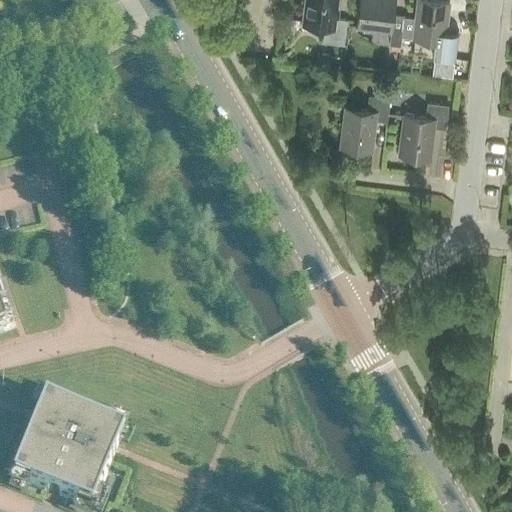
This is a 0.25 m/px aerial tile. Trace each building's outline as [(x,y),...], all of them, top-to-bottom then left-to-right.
[(344,44),(348,19),(336,18),(338,0),(306,0),(303,24),(325,26),(323,41),(344,44)] [(401,46),(404,16),(394,15),(395,0),(359,0),(357,27),(392,31),(390,44),(401,46)] [(434,54),(455,57),(458,33),(446,32),(450,1),(437,0),(417,0),(416,18),(404,16),(402,36),(413,37),(435,40),(434,54)] [(343,56),(319,53),(317,63),(342,66),(343,56)] [(444,66),(442,78),(452,79),(454,67),(444,66)] [(387,121),(390,97),(369,95),(367,109),(345,106),(340,146),(372,150),(376,120),(387,121)] [(446,129),(449,105),(428,102),(426,116),(404,114),(399,153),(431,157),(434,127),(446,129)] [(86,511),(93,511),(124,435),(46,404),(14,483),(86,511)]
